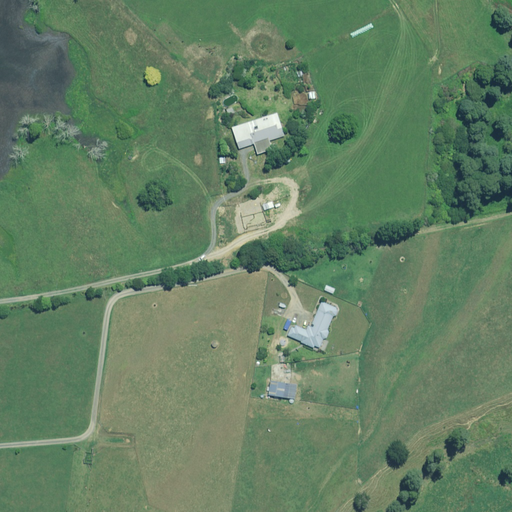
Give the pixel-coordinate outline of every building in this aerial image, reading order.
[(235,113),(231,107),(226,110),(229,116),(235,113)] [(284,136),(277,114),(232,128),(239,149),(254,144),(258,154),(272,150),(269,141),(284,136)] [(335,290),(326,286),(324,291),(333,294),(335,290)] [(338,309),(322,302),(312,324),(315,325),(313,329),(308,327),(307,331),(292,325),(288,336),(300,341),(300,342),(313,347),(314,345),(319,348),(324,338),(326,339),(329,331),(327,330),(334,313),(336,314),(338,309)] [(290,384),(269,382),(268,396),(288,398),(290,384)]
